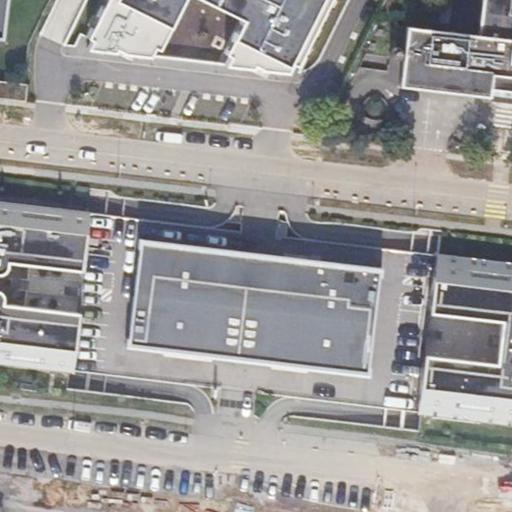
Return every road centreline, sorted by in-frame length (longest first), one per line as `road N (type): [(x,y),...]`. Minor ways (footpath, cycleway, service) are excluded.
road 1 (unclassified): [(511,197),(0,135)]
road 2 (unclassified): [(511,474),(0,418)]
road 3 (motorway): [(289,511),(54,485),(0,496)]
road 4 (unknown): [(254,165),(345,0)]
